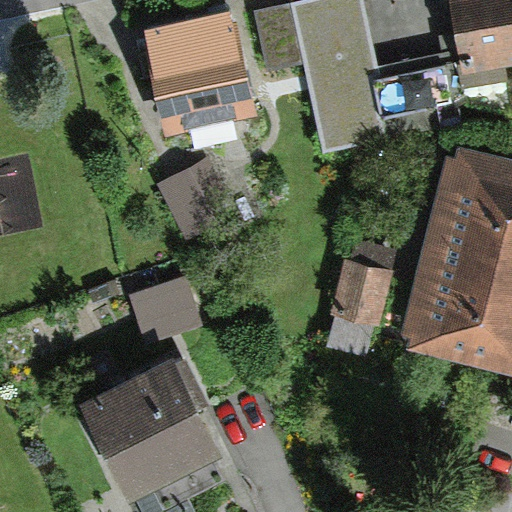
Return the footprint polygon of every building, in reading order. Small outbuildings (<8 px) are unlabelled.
[(351,0),(319,0),(288,7),(318,141),(447,111),(434,54),(368,69),(351,0)] [(511,0),(452,0),(463,62),(511,54),(511,0)] [(240,109),(214,14),(145,33),(171,128),(240,109)] [(455,157),(446,155),(401,338),(409,340),(407,351),(511,376),(511,159),(458,146),(455,157)] [(201,166),(164,184),(181,218),(218,201),(201,166)] [(371,316),(383,254),(347,247),(335,309),(371,316)] [(159,364),(87,400),(142,511),(183,511),(172,489),(211,469),(159,364)]
